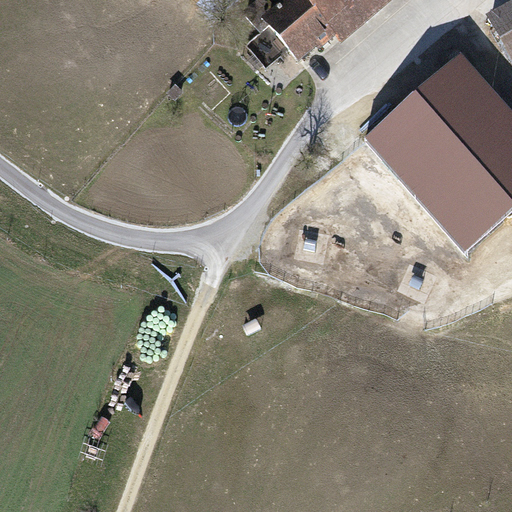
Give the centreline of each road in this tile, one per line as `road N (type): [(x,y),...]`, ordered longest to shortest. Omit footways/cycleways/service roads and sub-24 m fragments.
road 1 (track): [(126,511),(228,238),(468,0)]
road 2 (track): [(0,164),(64,215),(125,238),(228,238)]
